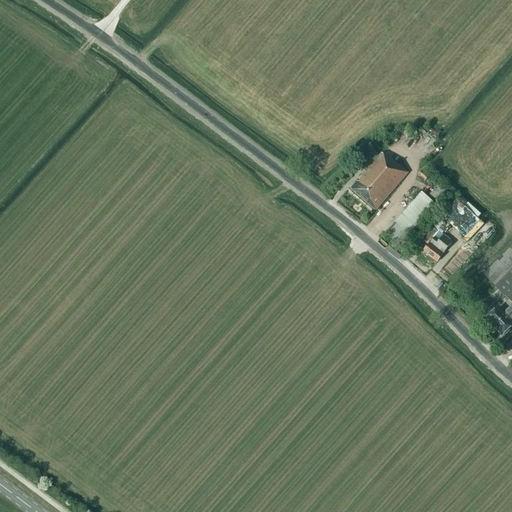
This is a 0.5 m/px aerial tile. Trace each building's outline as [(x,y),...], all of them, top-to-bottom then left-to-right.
[(389,160),(382,154),(379,157),(373,151),(360,166),(366,171),(351,189),(376,211),(408,174),(390,158),(389,160)] [(429,177),(422,171),(418,176),(425,182),(429,177)] [(439,185),(427,198),(422,193),(396,222),(409,233),(434,204),(437,206),(448,194),(439,185)] [(450,225),(465,238),(480,222),(479,220),(457,200),(433,227),(434,227),(421,241),(427,245),(438,232),(442,234),(450,225)] [(423,252),(437,263),(443,255),(443,254),(453,242),(444,236),(441,239),(439,238),(438,240),(435,238),(423,252)] [(511,246),(483,275),(505,297),(506,297),(511,303),(511,305),(503,314),(498,308),(487,319),(495,327),(494,327),(502,336),(504,335),(505,336),(510,332),(509,330),(511,326),(511,323),(511,322),(511,246)]
